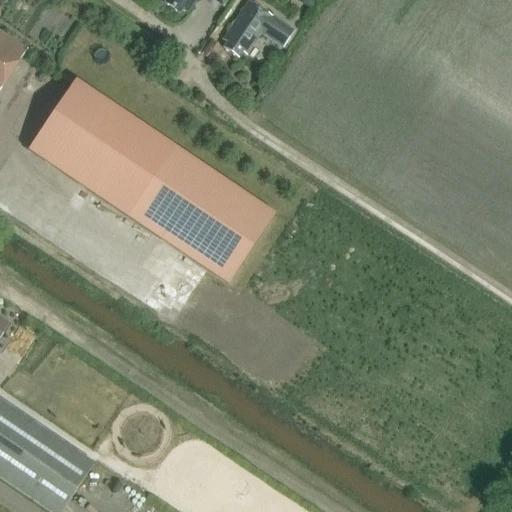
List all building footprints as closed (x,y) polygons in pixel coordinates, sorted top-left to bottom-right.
[(167,0),(168,0),(164,5),(180,17),(183,11),(186,14),(195,0),(209,0),(222,9),(228,0),(167,0)] [(302,0),(303,5),(308,9),(314,9),(318,4),(318,0),(302,0)] [(292,34),(270,19),(247,3),(220,42),(225,46),(222,50),(236,60),(240,55),(243,58),(259,36),(280,51),(292,34)] [(0,90),(25,52),(0,35),(0,90)] [(73,82),(27,150),(193,262),(228,285),(273,218),(73,82)] [(0,319),(0,339),(9,325),(0,319)] [(0,481),(44,511),(61,511),(93,466),(0,402),(0,481)]
